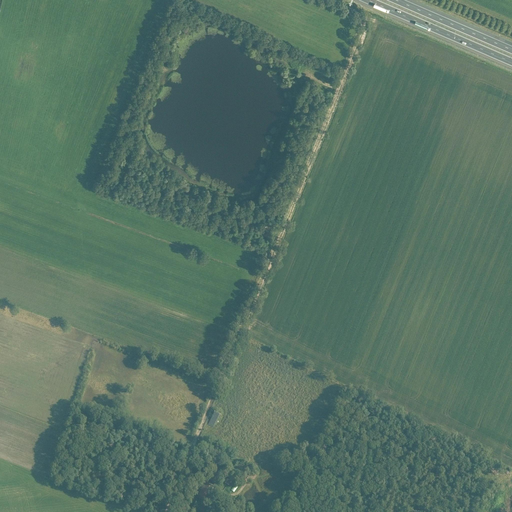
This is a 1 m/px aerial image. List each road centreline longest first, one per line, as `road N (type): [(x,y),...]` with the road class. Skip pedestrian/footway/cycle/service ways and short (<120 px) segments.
road 1 (track): [(335,0),(366,13),(164,511)]
road 2 (motorway): [(368,0),(511,61)]
road 3 (motorway): [(511,49),(397,0)]
